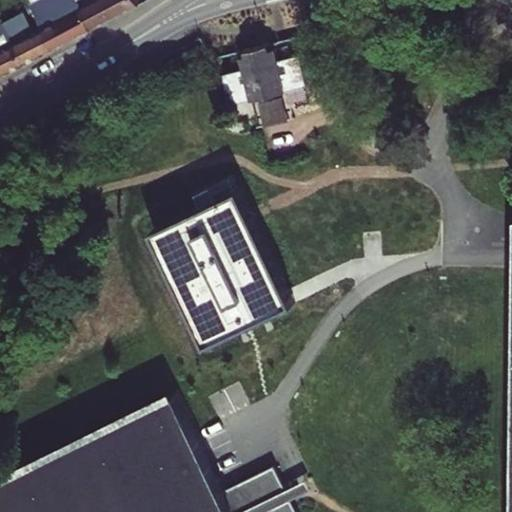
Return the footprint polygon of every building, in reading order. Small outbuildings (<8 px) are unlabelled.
[(51,49),(93,28),(80,0),(30,0),(42,27),(51,49)] [(80,0),(93,28),(139,3),(138,1),(140,0),(80,0)] [(511,0),(489,0),(470,11),(484,35),(511,19),(511,0)] [(0,76),(51,49),(42,27),(34,31),(14,41),(7,27),(3,17),(0,17),(0,76)] [(27,17),(7,27),(14,41),(34,31),(27,17)] [(300,53),(279,59),(276,47),(270,49),(268,40),(259,43),(246,46),(248,54),(242,55),(245,67),(224,73),(232,103),(308,85),(300,53)] [(282,98),(259,103),(264,125),(287,120),(282,98)] [(244,187),(160,225),(214,342),(297,304),(244,187)] [(77,367),(0,404),(0,453),(1,455),(8,451),(18,472),(0,480),(0,511),(234,511),(225,493),(176,394),(100,432),(90,411),(97,407),(77,367)] [(285,464),(225,493),(234,511),(309,511),(304,501),(323,492),(316,478),(297,488),(285,464)]
